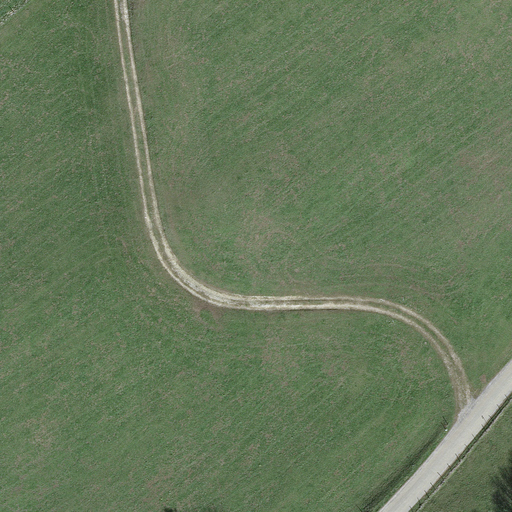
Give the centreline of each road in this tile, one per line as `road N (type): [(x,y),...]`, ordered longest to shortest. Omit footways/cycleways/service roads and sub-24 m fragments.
road 1 (track): [(471,422),(457,365),(431,326),(310,303),(219,298),(179,276),(142,203),(120,0)]
road 2 (tertiary): [(511,375),(390,511)]
